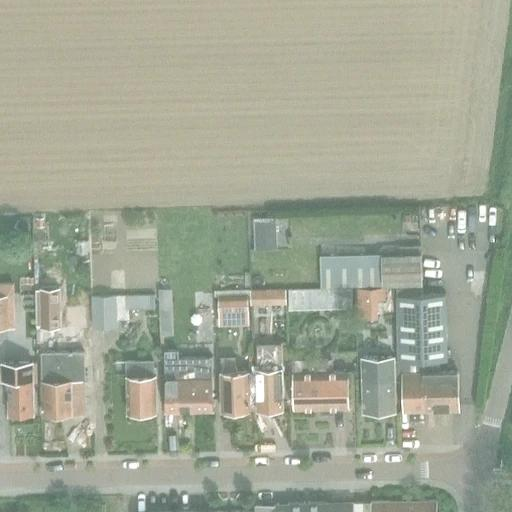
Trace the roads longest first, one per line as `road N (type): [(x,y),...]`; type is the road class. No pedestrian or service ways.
road 1 (tertiary): [(0,481),(477,469)]
road 2 (tertiary): [(477,469),(511,343)]
